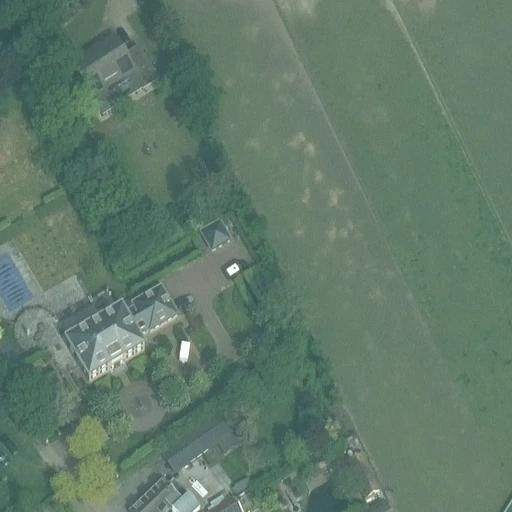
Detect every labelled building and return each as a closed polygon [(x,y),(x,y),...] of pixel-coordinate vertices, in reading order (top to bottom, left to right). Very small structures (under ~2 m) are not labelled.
[(70,68),(81,84),(90,98),(130,72),(142,90),(157,80),(137,49),(124,57),(113,40),(96,50),(98,53),(74,69),(72,66),(70,68)] [(221,229),(232,242),(246,231),(235,217),(221,229)] [(202,235),(212,253),(229,243),(219,225),(202,235)] [(121,312),(66,344),(89,383),(144,351),(137,339),(148,332),(149,334),(177,318),(161,290),(133,306),(135,310),(124,317),(121,312)] [(57,334),(73,316),(52,295),(35,314),(57,334)] [(221,413),(162,455),(175,474),(235,433),(221,413)] [(347,465),(366,501),(382,493),(363,457),(347,465)] [(197,511),(199,511),(170,480),(163,486),(161,484),(131,511),(197,511)] [(214,511),(237,511),(231,502),(214,511)]
